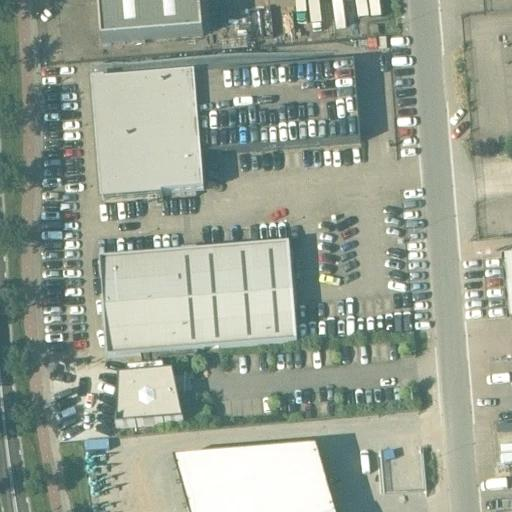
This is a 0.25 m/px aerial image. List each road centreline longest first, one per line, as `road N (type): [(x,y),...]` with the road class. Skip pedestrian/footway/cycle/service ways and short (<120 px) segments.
road 1 (unclassified): [(462,511),(421,0)]
road 2 (unknown): [(456,429),(393,440),(378,463),(377,511)]
